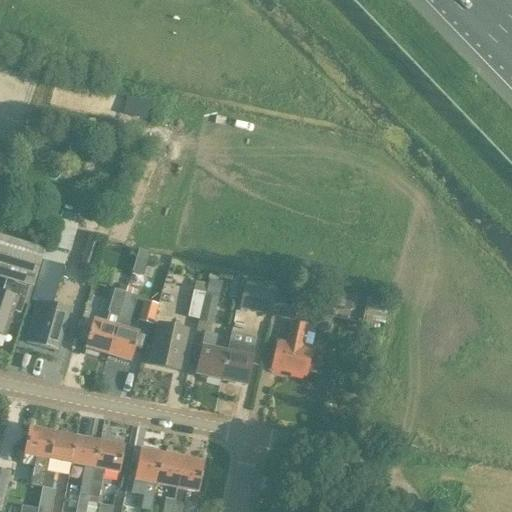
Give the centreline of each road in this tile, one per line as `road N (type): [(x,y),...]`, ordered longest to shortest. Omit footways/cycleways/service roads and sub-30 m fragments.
road 1 (tertiary): [(251,436),(0,383)]
road 2 (tertiary): [(405,511),(350,465),(251,436)]
